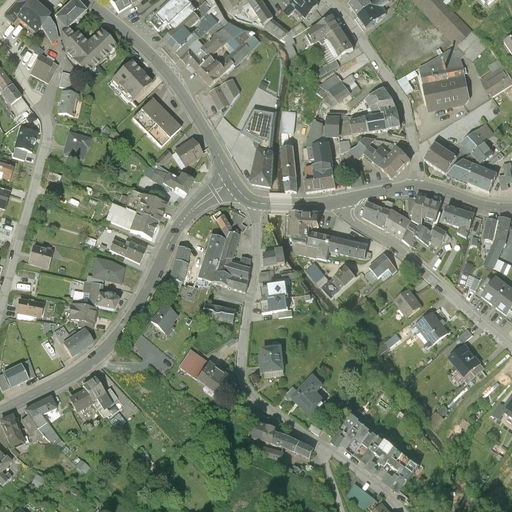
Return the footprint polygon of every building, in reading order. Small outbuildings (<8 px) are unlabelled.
[(49,18),(48,17),(31,3),(33,0),(19,0),(3,18),(13,26),(18,20),(36,35),(40,30),(49,18)] [(118,15),(131,7),(126,0),(111,0),(108,2),(118,15)] [(167,26),(174,33),(196,13),(189,5),(194,0),(177,0),(151,25),(159,33),(167,26)] [(185,23),(191,30),(206,15),(209,18),(199,28),(200,30),(192,38),(187,33),(181,39),(187,46),(176,57),(180,61),(198,44),(209,34),(214,40),(223,49),(224,48),(231,56),(222,63),(219,62),(216,64),(225,74),(233,67),(235,69),(260,46),(253,38),(257,35),(247,38),(232,32),(226,27),(224,20),(212,0),(209,0),(196,13),(185,23)] [(247,3),(252,0),(224,0),(231,11),(246,2),(247,3)] [(273,21),(258,0),(252,0),(247,3),(263,27),(273,21)] [(309,0),(297,0),(290,7),(296,13),(305,21),(318,8),(309,0)] [(359,0),(349,8),(357,19),(382,0),(359,0)] [(385,0),(382,0),(357,19),(366,32),(387,17),(383,10),(390,5),(385,0)] [(472,34),(439,0),(416,0),(412,4),(455,48),(456,49),(457,48),(472,34)] [(477,0),(488,11),(499,0),(477,0)] [(60,38),(68,30),(85,13),(73,1),(54,19),(54,20),(57,28),(60,38)] [(296,13),(290,7),(283,14),(289,20),(296,13)] [(54,29),(57,28),(54,20),(54,19),(54,16),(48,17),(49,18),(40,30),(51,46),(58,41),(54,29)] [(327,42),(342,33),(333,19),(307,36),(315,49),(327,42)] [(191,30),(185,23),(174,33),(164,43),(176,57),(187,46),(181,39),(187,33),(191,30)] [(273,23),(264,32),(281,44),(282,42),(289,36),(273,23)] [(307,32),(301,26),(291,34),(294,39),(307,32)] [(73,35),(68,30),(60,38),(66,54),(65,55),(85,77),(115,49),(105,40),(98,33),(86,44),(75,33),(73,35)] [(355,52),(342,33),(327,42),(339,62),(355,52)] [(289,36),(282,42),(286,45),(293,40),(294,39),(291,34),(289,36)] [(457,48),(467,57),(474,64),(489,49),(472,34),(457,48)] [(208,71),(216,64),(213,61),(216,58),(214,57),(223,49),(214,40),(204,50),(198,44),(180,61),(176,65),(182,72),(187,67),(187,68),(189,66),(197,75),(205,68),(207,71),(207,70),(208,71)] [(296,45),(293,40),(286,45),(285,47),(291,61),(297,57),(293,47),(296,45)] [(42,53),(33,46),(29,50),(40,58),(42,53)] [(421,78),(422,82),(465,73),(462,62),(467,57),(457,48),(456,49),(455,48),(420,71),(421,78)] [(57,68),(43,61),(45,55),(42,53),(40,58),(30,77),(48,86),(57,68)] [(321,80),(340,69),(336,63),(317,74),(321,80)] [(489,69),(493,75),(501,70),(497,63),(489,69)] [(225,74),(216,64),(208,71),(207,70),(207,71),(205,68),(197,75),(210,88),(225,74)] [(151,87),(131,65),(112,82),(132,104),(151,87)] [(511,86),(511,83),(503,69),(501,70),(493,75),(481,82),(492,99),(511,86)] [(398,84),(407,99),(416,94),(410,85),(421,78),(420,71),(398,84)] [(465,73),(422,82),(429,116),(465,108),(471,103),(465,73)] [(328,95),(329,95),(328,94),(342,84),(336,77),(321,89),(328,95)] [(358,87),(351,78),(342,84),(349,93),(358,87)] [(239,96),(232,83),(210,95),(220,113),(230,108),(231,108),(239,96)] [(342,84),(328,94),(329,95),(338,108),(348,101),(352,98),(349,93),(342,84)] [(362,93),(358,87),(349,93),(352,98),(348,101),(349,103),(362,93)] [(11,89),(1,96),(18,119),(28,111),(11,89)] [(384,92),(365,104),(370,112),(378,109),(393,103),(384,92)] [(77,98),(62,95),(58,116),(72,119),(77,98)] [(397,111),(393,103),(378,109),(381,114),(397,111)] [(178,133),(149,104),(132,122),(160,150),(178,133)] [(258,151),(258,153),(271,157),(277,115),(254,111),(240,135),(254,143),(253,145),(255,149),(258,151)] [(384,119),(387,134),(401,131),(397,111),(381,114),(382,117),(382,119),(384,119)] [(296,117),(284,114),(280,133),(292,136),(296,117)] [(342,117),(328,117),(327,140),(339,140),(339,122),(342,122),(344,119),(342,117)] [(353,140),(387,134),(384,119),(382,119),(382,117),(367,120),(351,125),(353,140)] [(486,127),(475,136),(485,147),(494,139),(496,137),(486,127)] [(36,137),(19,133),(14,151),(31,156),(32,152),(31,151),(32,149),(33,148),(34,147),(35,146),(34,144),(33,143),(34,141),(35,141),(36,137)] [(475,136),(462,147),(463,149),(471,158),(472,158),(484,147),(485,147),(475,136)] [(88,141),(67,137),(63,156),(73,158),(72,159),(82,161),(84,148),(87,149),(88,141)] [(485,147),(484,147),(472,158),(481,168),(494,157),(489,151),(498,143),(494,139),(485,147)] [(318,142),(308,142),(309,156),(310,162),(316,161),(317,167),(332,166),(329,147),(318,148),(318,142)] [(202,159),(191,143),(174,154),(184,170),(202,159)] [(457,160),(436,147),(424,164),(444,178),(446,179),(458,161),(457,160)] [(463,149),(457,160),(458,161),(465,165),(471,158),(463,149)] [(365,158),(380,172),(392,159),(382,151),(378,156),(372,150),(365,158)] [(281,163),(294,162),(293,151),(280,152),(281,163)] [(412,164),(398,152),(392,159),(380,172),(394,184),(412,164)] [(271,157),(258,153),(250,184),(252,187),(271,190),(273,157),(271,157)] [(296,181),(294,162),(281,163),(284,182),(296,181)] [(0,180),(9,183),(13,171),(5,169),(6,165),(0,163),(0,180)] [(474,168),(465,165),(448,180),(466,187),(474,168)] [(313,168),(313,169),(315,184),(308,185),(305,186),(306,196),(336,192),(332,166),(317,167),(313,168)] [(511,185),(511,178),(511,174),(511,173),(511,166),(503,167),(505,178),(498,179),(502,194),(509,193),(507,187),(511,185)] [(498,178),(474,168),(466,187),(490,197),(498,178)] [(315,184),(313,169),(306,170),(308,185),(315,184)] [(185,198),(193,184),(181,178),(178,183),(156,171),(150,182),(161,188),(162,187),(173,193),(174,191),(185,198)] [(296,195),(296,181),(284,182),(286,195),(296,195)] [(10,197),(0,193),(0,210),(5,212),(10,197)] [(136,218),(158,226),(165,208),(143,200),(136,218)] [(422,229),(423,221),(426,203),(415,201),(412,224),(420,228),(422,229)] [(442,208),(426,203),(423,221),(432,224),(434,224),(436,224),(442,208)] [(383,204),(380,211),(376,221),(364,217),(363,221),(385,232),(392,213),(394,206),(387,204),(383,204)] [(376,221),(380,211),(367,206),(364,217),(376,221)] [(453,228),(458,213),(447,210),(442,225),(453,228)] [(410,224),(392,213),(385,232),(402,242),(410,227),(410,226),(410,224)] [(474,219),(458,213),(453,228),(460,230),(457,236),(467,242),(474,219)] [(308,241),(310,235),(311,231),(318,227),(319,217),(290,216),(289,238),(308,241)] [(158,226),(136,218),(129,235),(151,244),(158,226)] [(226,240),(230,235),(231,231),(223,220),(216,224),(226,240)] [(495,237),(506,239),(510,223),(499,220),(498,224),(495,237)] [(446,236),(435,230),(430,228),(432,224),(423,221),(422,229),(428,232),(427,233),(432,235),(431,238),(442,244),(444,245),(446,236)] [(483,242),(494,244),(495,237),(498,224),(487,222),(483,242)] [(442,244),(431,238),(432,235),(427,233),(428,232),(422,229),(420,228),(418,231),(410,227),(402,242),(409,248),(414,238),(429,249),(431,245),(439,250),(442,244)] [(219,262),(231,261),(238,238),(230,235),(226,240),(226,241),(225,242),(219,262)] [(327,262),(329,253),(326,253),(329,239),(310,235),(308,241),(307,249),(292,245),(295,255),(327,262)] [(505,245),(506,239),(495,237),(494,244),(493,248),(484,269),(492,272),(497,262),(505,245)] [(199,279),(213,283),(216,272),(219,262),(225,242),(212,238),(199,279)] [(352,259),(355,245),(329,239),(326,253),(329,253),(352,259)] [(127,250),(113,244),(109,253),(139,266),(146,252),(129,245),(127,250)] [(364,261),(366,253),(367,248),(355,245),(352,259),(364,261)] [(173,271),(169,280),(182,285),(187,267),(185,266),(189,253),(178,249),(173,271)] [(51,256),(32,252),(28,268),(47,272),(51,256)] [(281,253),(276,254),(276,267),(285,266),(284,258),(281,253)] [(276,267),(276,254),(264,256),(263,268),(276,267)] [(397,272),(384,257),(369,269),(378,280),(389,271),(392,276),(397,272)] [(219,262),(216,272),(248,282),(250,261),(242,259),(240,268),(230,265),(231,261),(219,262)] [(497,262),(492,272),(500,275),(504,265),(497,262)] [(110,266),(96,263),(93,280),(120,286),(123,272),(110,266)] [(328,281),(321,289),(331,298),(354,279),(345,269),(330,282),(328,281)] [(245,293),(248,282),(216,272),(213,283),(245,293)] [(470,277),(463,274),(458,286),(465,289),(475,293),(480,282),(470,277)] [(180,291),(182,285),(169,280),(167,286),(180,291)] [(511,292),(496,280),(492,284),(488,281),(480,291),(485,294),(481,299),(507,318),(510,314),(511,315),(511,292)] [(100,287),(84,284),(82,295),(89,296),(87,310),(95,311),(95,309),(98,297),(100,287)] [(261,289),(262,302),(286,298),(288,298),(286,285),(261,289)] [(421,309),(409,292),(394,303),(406,320),(421,309)] [(116,300),(98,297),(95,309),(114,312),(119,303),(116,300)] [(286,298),(262,302),(260,302),(262,315),(288,311),(286,298)] [(235,311),(205,304),(201,317),(219,320),(233,323),(235,311)] [(20,305),(19,305),(17,318),(18,318),(40,321),(42,309),(20,306),(20,305)] [(178,318),(164,307),(151,323),(165,334),(178,318)] [(70,322),(79,323),(94,326),(96,311),(95,311),(87,310),(72,308),(72,311),(69,313),(68,317),(71,319),(70,322)] [(448,335),(433,316),(416,329),(432,348),(448,335)] [(93,332),(94,326),(79,323),(78,330),(93,332)] [(62,346),(71,341),(63,329),(53,336),(61,348),(62,347),(62,346)] [(93,345),(84,331),(71,341),(62,346),(62,347),(71,360),(93,345)] [(271,349),(262,350),(262,357),(259,357),(260,372),(282,370),(280,347),(279,345),(277,344),(275,344),(273,345),(272,346),(271,348),(271,349)] [(480,366),(465,348),(456,355),(454,353),(448,358),(450,361),(449,361),(465,379),(480,366)] [(197,380),(209,362),(191,350),(179,367),(197,380)] [(216,367),(209,362),(197,380),(217,393),(229,376),(225,373),(224,374),(215,368),(216,367)] [(29,364),(20,368),(28,382),(34,379),(29,364)] [(10,391),(28,382),(20,368),(3,377),(10,391)] [(322,386),(312,376),(292,396),(298,402),(297,403),(309,416),(322,404),(313,394),(322,386)] [(10,391),(3,377),(0,377),(0,390),(2,395),(10,391)] [(83,388),(86,392),(93,402),(97,399),(104,410),(112,404),(95,379),(83,388)] [(93,402),(86,392),(71,400),(79,412),(94,404),(93,402)] [(511,399),(505,408),(506,409),(503,414),(511,420),(511,399)] [(25,413),(39,433),(48,428),(41,418),(57,410),(51,400),(36,407),(25,413)] [(347,433),(356,422),(363,413),(356,408),(339,429),(345,433),(344,434),(346,435),(347,433)] [(119,414),(111,422),(118,430),(127,423),(119,414)] [(12,419),(1,424),(12,451),(28,444),(26,440),(22,442),(12,419)] [(369,432),(356,422),(347,433),(361,443),(369,432)] [(271,443),(283,446),(286,435),(274,432),(275,428),(257,423),(253,437),(271,443)] [(60,441),(48,428),(39,433),(46,440),(53,447),(60,441)] [(382,443),(369,432),(361,443),(374,453),(382,443)] [(312,449),(286,435),(283,446),(308,457),(312,449)] [(384,440),(382,443),(374,453),(373,454),(375,455),(376,454),(379,457),(378,459),(381,462),(392,447),(384,440)] [(401,454),(392,447),(381,462),(385,464),(382,468),(388,472),(391,467),(396,461),(401,454)] [(5,459),(4,461),(0,464),(0,485),(2,488),(8,483),(11,480),(7,476),(4,479),(0,476),(11,464),(5,459)] [(405,468),(396,461),(391,467),(393,469),(393,468),(397,471),(395,473),(399,475),(405,468)] [(410,461),(405,468),(399,475),(404,479),(403,480),(405,481),(417,466),(410,461)] [(44,481),(36,477),(31,487),(39,491),(44,481)] [(375,499),(354,482),(345,494),(365,508),(375,499)] [(388,511),(381,503),(370,511),(388,511)]
